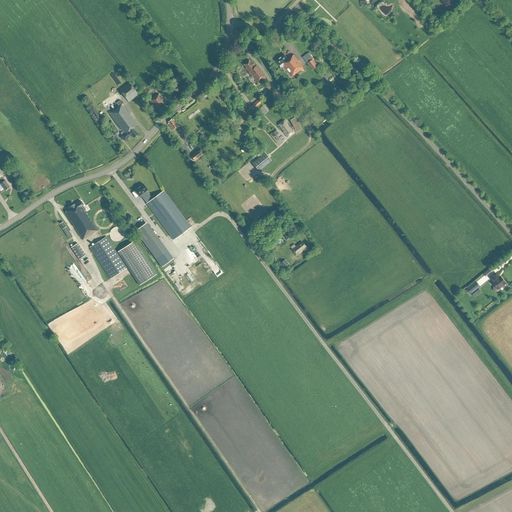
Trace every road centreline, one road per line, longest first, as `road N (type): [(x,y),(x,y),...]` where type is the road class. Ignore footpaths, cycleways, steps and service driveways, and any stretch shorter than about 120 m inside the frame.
road 1 (unclassified): [(228,22),(295,24),(325,36),(511,235)]
road 2 (tertiary): [(0,227),(53,191),(130,156),(213,71),(228,22)]
road 3 (track): [(228,35),(309,131),(269,184),(303,233)]
